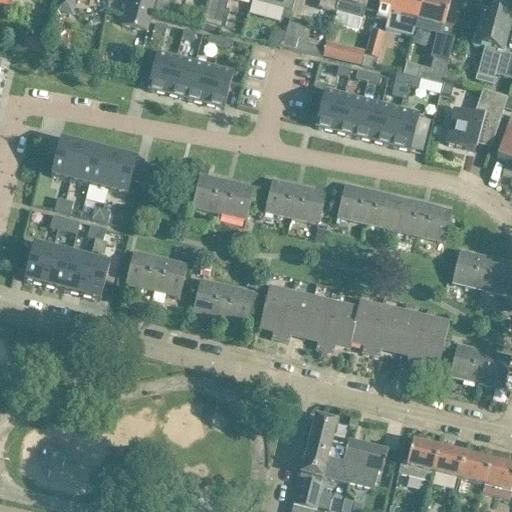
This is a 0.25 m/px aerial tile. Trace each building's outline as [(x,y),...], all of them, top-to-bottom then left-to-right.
[(73,6),(74,0),(58,0),(58,2),(55,14),(71,17),(73,6)] [(146,34),(155,2),(148,0),(128,0),(121,28),(146,34)] [(210,0),(204,26),(220,30),(228,0),(210,0)] [(251,0),(251,2),(291,13),(294,0),(251,0)] [(337,3),(337,0),(320,0),(317,11),(334,15),(337,3)] [(337,0),(337,3),(334,15),(363,23),(368,0),(337,0)] [(414,31),(422,0),(380,0),(375,20),(388,24),(386,32),(396,35),(412,39),(414,31)] [(443,30),(450,5),(429,0),(422,0),(414,31),(428,36),(426,43),(438,46),(442,30),(443,30)] [(169,5),(168,5),(156,2),(153,14),(166,17),(169,5)] [(506,41),(510,29),(508,28),(510,21),(484,14),(478,38),(474,37),(471,46),(484,50),(475,82),(492,86),(495,77),(511,81),(511,57),(501,55),(505,40),(506,41)] [(297,42),(300,29),(288,26),(282,50),(321,60),(324,49),(297,42)] [(165,38),(167,29),(155,27),(153,35),(165,38)] [(193,44),(195,36),(183,33),(181,41),(193,44)] [(374,72),(383,37),(370,33),(361,69),(374,72)] [(218,50),(220,42),(208,39),(207,47),(218,50)] [(230,52),(232,44),(220,42),(218,50),(230,52)] [(327,47),(324,59),(337,62),(340,51),(327,47)] [(166,98),(175,63),(156,58),(147,93),(166,98)] [(441,88),(447,64),(433,60),(430,72),(420,70),(417,82),(441,88)] [(185,103),(194,68),(175,63),(166,98),(185,103)] [(204,108),(213,73),(194,68),(185,103),(204,108)] [(348,81),(350,72),(338,70),(336,78),(348,81)] [(223,113),(232,78),(213,73),(204,108),(223,113)] [(367,85),(369,77),(357,74),(355,82),(367,85)] [(379,88),(381,80),(369,77),(367,85),(379,88)] [(406,88),(408,80),(396,78),(394,86),(406,88)] [(418,91),(420,83),(408,80),(406,88),(418,91)] [(444,87),(442,95),(450,98),(452,89),(444,87)] [(490,151),(507,102),(482,93),(473,119),(453,114),(449,129),(446,128),(446,130),(443,143),(446,143),(445,147),(474,154),(476,148),(490,151)] [(334,136),(343,101),(323,96),(314,131),(334,136)] [(353,141),(362,105),(343,101),(334,136),(353,141)] [(371,145),(380,110),(362,105),(353,141),(371,145)] [(390,150),(399,115),(380,110),(371,145),(390,150)] [(409,155),(418,120),(399,115),(390,150),(409,155)] [(511,119),(510,118),(496,161),(504,163),(501,179),(511,182),(511,119)] [(70,183),(79,148),(60,143),(51,178),(70,183)] [(89,188),(98,153),(79,148),(70,183),(89,188)] [(107,193),(116,158),(98,153),(89,188),(107,193)] [(127,198),(136,163),(116,158),(107,193),(127,198)] [(218,217),(226,185),(207,180),(209,170),(202,168),(199,179),(199,178),(191,211),(218,217)] [(292,218),(298,190),(271,184),(265,211),(292,218)] [(245,224),(253,192),(226,185),(218,217),(245,224)] [(364,223),(371,195),(344,188),(337,216),(364,223)] [(319,224),(326,196),(298,190),(292,218),(319,224)] [(391,229),(398,201),(371,195),(364,223),(391,229)] [(417,235),(424,208),(398,201),(391,229),(417,235)] [(62,216),(65,204),(57,202),(54,214),(62,216)] [(70,218),(73,206),(65,204),(62,216),(70,218)] [(445,242),(451,214),(424,208),(417,235),(445,242)] [(99,226),(102,214),(94,212),(91,224),(99,226)] [(107,228),(110,216),(102,214),(99,226),(107,228)] [(57,234),(60,222),(52,220),(49,231),(57,234)] [(65,236),(68,224),(60,222),(57,234),(65,236)] [(95,243),(98,231),(90,229),(87,241),(95,243)] [(102,245),(105,233),(98,231),(95,243),(102,245)] [(43,289),(52,254),(32,249),(23,284),(43,289)] [(61,294),(70,259),(52,254),(43,289),(61,294)] [(478,293),(484,265),(471,262),(472,258),(459,255),(452,282),(465,285),(464,289),(463,290),(478,293)] [(152,294),(160,262),(132,256),(125,288),(152,294)] [(80,299),(89,264),(70,259),(61,294),(80,299)] [(511,267),(485,261),(484,265),(478,293),(505,300),(511,271),(511,267)] [(179,301),(187,269),(160,262),(152,294),(179,301)] [(100,304),(109,269),(89,264),(80,299),(100,304)] [(208,280),(210,270),(202,268),(199,278),(208,280)] [(255,292),(257,282),(249,279),(246,290),(255,292)] [(219,323),(226,290),(199,284),(192,316),(219,323)] [(254,297),(226,290),(219,323),(246,329),(254,297)] [(280,344),(291,295),(268,290),(260,325),(271,328),(273,331),(271,342),(280,344)] [(305,335),(313,300),(291,295),(280,344),(288,346),(291,335),(294,333),(305,335)] [(324,355),(335,306),(313,300),(305,335),(316,338),(318,341),(315,353),(324,355)] [(370,358),(382,309),(359,304),(357,311),(358,311),(352,339),(362,342),(364,345),(361,356),(370,358)] [(352,339),(358,311),(357,311),(335,306),(324,355),(333,357),(335,346),(339,344),(350,346),(352,339)] [(395,350),(404,315),(382,309),(370,358),(379,360),(381,349),(385,347),(395,350)] [(414,369),(426,320),(404,315),(395,350),(406,352),(408,356),(406,367),(414,369)] [(449,325),(426,320),(414,369),(423,371),(426,360),(429,358),(440,360),(449,325)] [(477,387),(484,359),(468,356),(469,352),(456,349),(449,381),(477,387)] [(496,362),(484,359),(477,387),(503,393),(510,361),(497,358),(496,362)] [(330,447),(335,425),(315,420),(299,483),(320,488),(321,482),(330,447)] [(350,420),(348,429),(356,431),(358,421),(350,420)] [(348,431),(345,443),(347,443),(353,445),(356,433),(348,431)] [(381,477),(387,453),(353,445),(347,443),(346,451),(330,447),(321,482),(373,495),(377,476),(381,477)] [(430,486),(432,476),(438,451),(412,444),(407,463),(401,461),(397,478),(430,486)] [(458,483),(464,457),(438,451),(432,476),(458,483)] [(484,489),(490,464),(464,457),(458,483),(483,489),(484,489)] [(511,487),(511,469),(490,464),(484,489),(483,489),(481,497),(508,503),(507,504),(508,504),(511,489),(511,488),(511,487)] [(316,511),(322,488),(320,488),(299,483),(293,509),(305,511),(316,511)]
